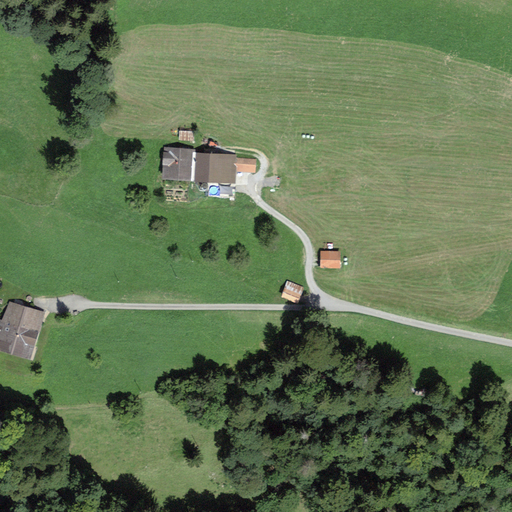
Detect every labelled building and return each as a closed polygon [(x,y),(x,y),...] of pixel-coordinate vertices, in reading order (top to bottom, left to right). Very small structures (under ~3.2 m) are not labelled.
[(197,149),(165,148),(164,183),(195,184),(197,153),(197,149)] [(237,158),(237,154),(197,153),(195,184),(236,186),(237,173),(257,174),(257,159),(237,158)] [(341,270),(341,252),(321,252),(321,270),(341,270)] [(299,305),(305,288),(288,282),(282,299),(299,305)] [(0,353),(32,362),(46,313),(9,303),(4,322),(1,322),(0,325),(0,353)]
